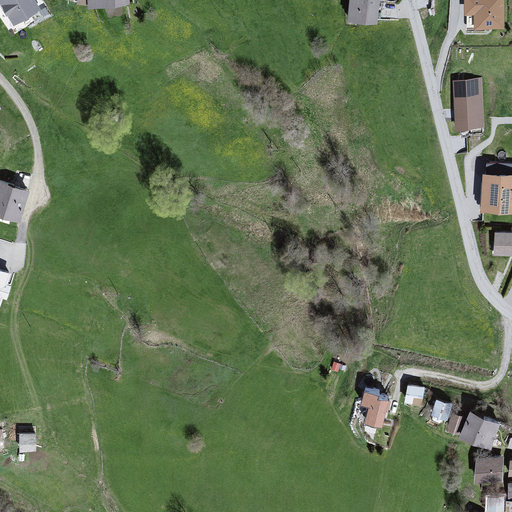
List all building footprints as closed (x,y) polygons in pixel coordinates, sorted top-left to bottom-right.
[(34,0),(0,0),(16,27),(42,12),(34,0)] [(383,0),(352,0),(351,21),(381,23),(383,0)] [(505,0),(466,0),(468,32),(506,30),(505,0)] [(481,81),(454,83),(457,131),(485,129),(481,81)] [(511,173),(486,173),(485,208),(511,209),(511,173)] [(32,192),(0,183),(0,214),(23,221),(32,192)] [(511,233),(495,233),(495,254),(511,254),(511,233)] [(412,383),(409,399),(425,402),(428,386),(412,383)] [(364,404),(374,406),(370,422),(387,426),(394,394),(385,392),(385,390),(369,386),(364,404)] [(457,402),(441,397),(436,415),(452,419),(457,402)] [(504,420),(478,408),(467,433),(493,445),(504,420)] [(470,416),(457,411),(452,428),(464,432),(470,416)] [(39,430),(22,431),(23,449),(40,448),(39,430)] [(506,455),(477,457),(478,479),(507,478),(506,455)]
